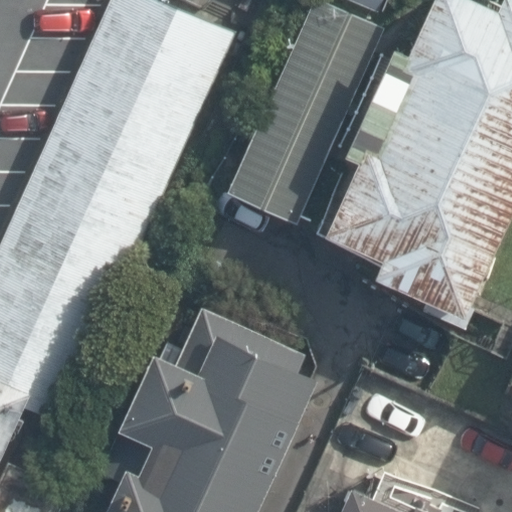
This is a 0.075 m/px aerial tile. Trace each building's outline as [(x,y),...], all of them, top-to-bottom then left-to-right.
[(224,18),(184,0),(104,0),(0,235),(0,437),(24,384),(56,398),(224,18)] [(383,23),(332,0),(311,0),(230,185),(300,212),(383,23)] [(511,222),(511,0),(432,0),(413,43),(396,38),(311,222),(382,250),(374,271),(471,313),(511,222)] [(244,511),(307,375),(207,329),(191,364),(147,344),(110,425),(141,439),(126,471),(115,466),(94,511),(244,511)] [(61,511),(71,491),(14,466),(0,497),(0,511),(61,511)] [(411,511),(344,482),(330,511),(411,511)]
